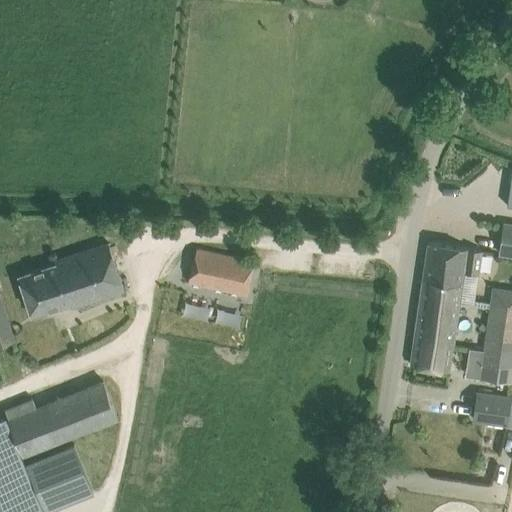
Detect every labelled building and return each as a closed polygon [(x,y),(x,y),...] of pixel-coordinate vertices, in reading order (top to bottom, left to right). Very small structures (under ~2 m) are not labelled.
[(357,0),(337,0),(338,10),(358,8),(357,0)] [(511,224),(504,223),(500,253),(511,254),(511,224)] [(57,265),(20,277),(33,315),(69,303),(71,307),(124,290),(109,242),(55,260),(57,265)] [(478,274),(481,251),(429,242),(423,279),(438,282),(436,291),(446,292),(445,303),(459,305),(460,302),(464,272),(478,274)] [(188,282),(247,295),(254,260),(197,248),(188,282)] [(453,345),(459,305),(445,303),(446,292),(436,291),(438,282),(423,279),(416,325),(437,328),(435,339),(448,341),(448,344),(453,345)] [(492,301),(487,336),(511,339),(511,303),(511,304),(492,301)] [(0,345),(12,342),(6,323),(0,305),(0,345)] [(437,328),(416,325),(411,364),(430,367),(449,371),(453,345),(448,344),(448,341),(435,339),(437,328)] [(481,376),(500,379),(511,380),(511,339),(487,336),(481,376)] [(36,407),(8,418),(23,455),(118,418),(103,380),(36,407)] [(473,419),(493,422),(511,424),(511,398),(497,396),(477,393),(473,419)] [(3,417),(0,418),(0,511),(41,511),(23,465),(3,417)] [(74,444),(23,465),(41,511),(93,490),(74,444)]
